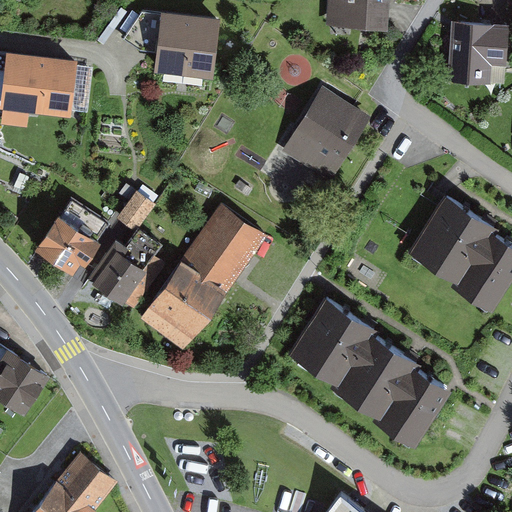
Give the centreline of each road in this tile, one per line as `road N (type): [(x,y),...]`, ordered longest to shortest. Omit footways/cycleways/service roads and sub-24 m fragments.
road 1 (residential): [(95,392),(142,387),(260,399),(415,491),(446,492),(467,483),(511,398)]
road 2 (residential): [(511,184),(410,110),(392,86),(437,0)]
road 3 (tertiary): [(0,261),(95,392)]
road 4 (tertiary): [(95,392),(156,511)]
